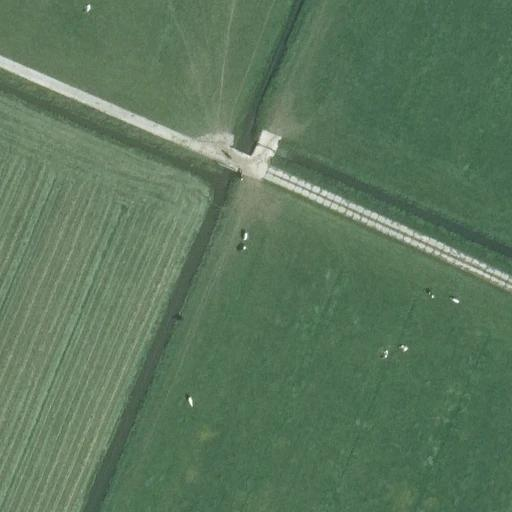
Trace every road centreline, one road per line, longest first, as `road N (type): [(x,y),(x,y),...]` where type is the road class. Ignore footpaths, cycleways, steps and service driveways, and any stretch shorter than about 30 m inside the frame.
road 1 (track): [(0,62),(256,170),(271,137)]
road 2 (track): [(256,170),(511,284)]
